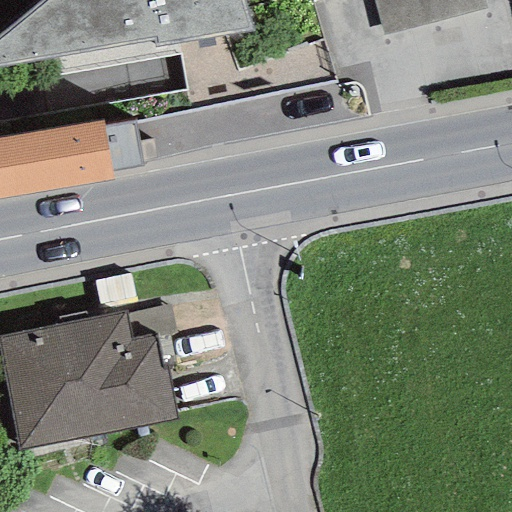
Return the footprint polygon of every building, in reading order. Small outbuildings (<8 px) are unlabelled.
[(250,31),(240,0),(40,0),(0,33),(0,66),(152,42),(153,50),(250,31)] [(481,0),(372,0),(381,36),(484,10),(481,0)] [(140,166),(132,123),(103,128),(102,121),(0,138),(0,200),(112,181),(110,172),(140,166)] [(169,306),(124,313),(129,341),(156,337),(174,334),(169,306)] [(124,313),(0,335),(0,359),(16,449),(176,421),(166,366),(162,367),(156,337),(129,341),(124,313)]
